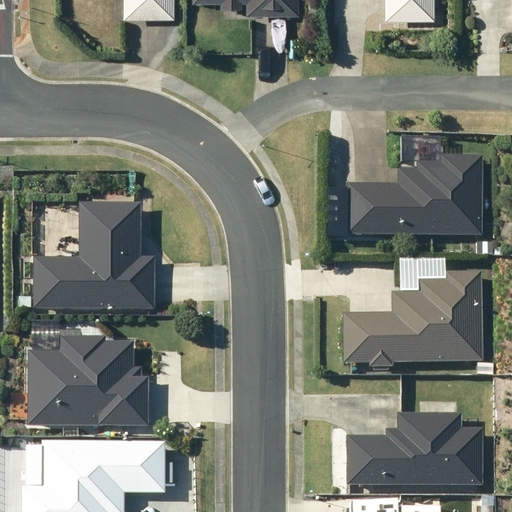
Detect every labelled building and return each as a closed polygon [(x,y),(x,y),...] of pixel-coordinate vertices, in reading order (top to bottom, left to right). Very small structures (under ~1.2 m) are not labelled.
[(117,0),(116,18),(168,20),(168,0),(117,0)] [(184,0),(184,3),(212,4),(212,9),(235,10),(235,4),(240,4),(239,16),(294,18),(294,0),(184,0)] [(429,0),(377,0),(378,20),(430,19),(429,0)] [(476,239),(480,158),(436,156),(436,163),(411,162),(410,170),(393,169),(392,186),(342,184),(339,233),(476,239)] [(136,205),(75,203),(73,259),(28,258),(27,306),(147,310),(149,259),(135,259),(136,205)] [(364,367),(388,367),(388,362),(478,361),(477,272),(440,272),(440,280),(413,280),(413,294),(385,294),(386,314),(335,314),(336,362),(364,362),(364,367)] [(19,426),(85,429),(139,431),(140,416),(142,376),(127,375),(128,342),(101,341),(102,336),(54,334),(53,352),(23,350),(19,426)] [(454,415),(392,414),(392,431),(381,431),(380,435),(341,434),(340,483),(475,486),(476,428),(454,427),(454,415)] [(159,495),(161,444),(35,440),(35,445),(19,445),(17,485),(15,485),(13,511),(117,511),(118,494),(159,495)]
